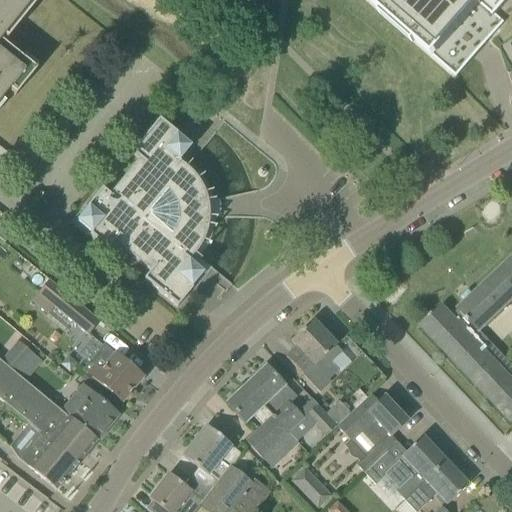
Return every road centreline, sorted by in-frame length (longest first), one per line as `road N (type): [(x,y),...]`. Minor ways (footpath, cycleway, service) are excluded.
road 1 (tertiary): [(95,511),(135,447),(263,312),(312,273)]
road 2 (residential): [(312,273),(511,480)]
road 3 (tertiary): [(312,273),(511,152)]
